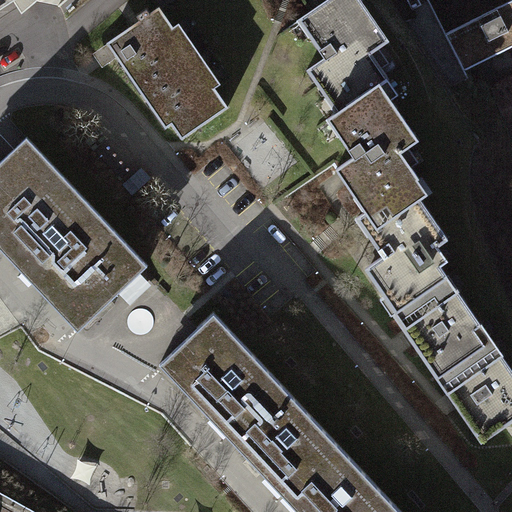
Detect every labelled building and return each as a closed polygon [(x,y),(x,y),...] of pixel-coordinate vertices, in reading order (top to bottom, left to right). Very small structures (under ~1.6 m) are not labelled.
[(0,0),(0,9),(13,0),(0,0)] [(382,46),(351,0),(327,0),(319,6),(299,19),(325,59),(307,70),(346,129),(339,134),(355,158),(335,171),(340,179),(373,229),(367,233),(374,244),(382,256),(366,267),(408,331),(454,400),(481,440),(511,419),(511,381),(444,280),(427,253),(448,239),(411,184),(420,178),(402,151),(418,140),(383,86),(391,80),(373,53),(382,46)] [(511,0),(390,0),(450,87),(468,79),(463,69),(511,42),(511,0)] [(160,9),(108,43),(174,140),(225,106),(160,9)] [(511,78),(493,88),(511,125),(511,78)] [(33,148),(0,178),(0,251),(81,337),(151,272),(33,148)] [(398,511),(211,314),(160,363),(204,409),(265,475),(300,511),(398,511)]
